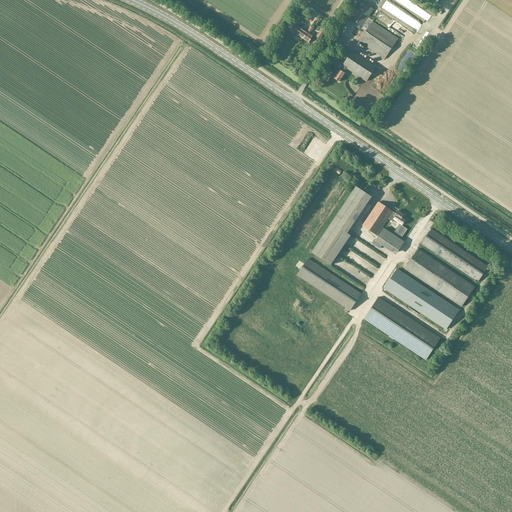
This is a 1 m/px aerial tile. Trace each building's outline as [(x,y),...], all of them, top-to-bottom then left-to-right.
[(362,2),(350,19),(366,30),(372,21),(368,18),(374,10),(362,2)] [(412,33),(417,23),(404,17),(402,22),(408,25),(407,29),(410,30),(410,31),(412,33)] [(312,20),(306,18),(303,26),(306,27),(308,23),(311,24),(312,20)] [(290,31),(297,35),(301,28),(297,26),(301,20),(298,19),(294,25),(291,23),(288,28),(291,30),(290,31)] [(385,59),(398,38),(372,21),(366,30),(358,42),(385,59)] [(303,39),(309,43),(313,36),(309,34),(313,28),(310,27),(307,32),(303,39)] [(307,32),(301,28),(297,35),(303,39),(307,32)] [(366,82),(377,66),(353,50),(342,66),(343,67),(341,71),(340,70),(334,79),(339,82),(345,73),(344,73),(347,69),(366,82)] [(330,265),(350,236),(345,232),(370,196),(356,187),(312,253),(330,265)] [(395,214),(391,211),(378,202),(362,225),(377,235),(388,219),(392,222),(394,220),(400,224),(394,232),(402,237),(408,229),(402,225),(405,220),(402,218),(404,215),(397,211),(395,214)] [(383,228),(377,238),(397,252),(404,242),(383,228)] [(431,229),(421,244),(478,282),(488,267),(431,229)] [(292,237),(289,244),(295,247),(298,240),(292,237)] [(410,248),(414,250),(418,243),(414,241),(410,248)] [(461,307),(475,287),(418,249),(405,269),(461,307)] [(350,311),(361,294),(308,259),(297,276),(350,311)] [(397,270),(384,289),(446,330),(459,311),(397,270)] [(364,319),(426,360),(440,339),(378,297),(364,319)]
